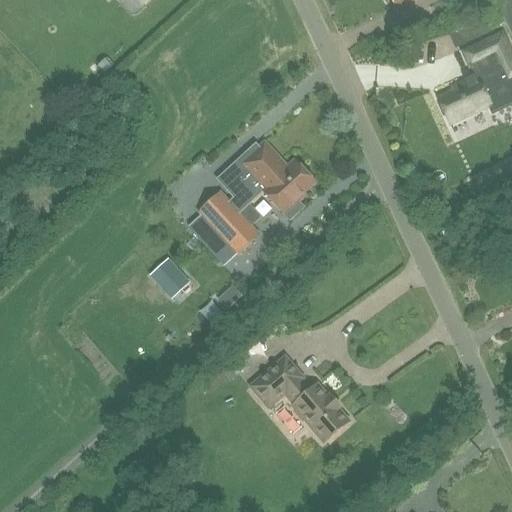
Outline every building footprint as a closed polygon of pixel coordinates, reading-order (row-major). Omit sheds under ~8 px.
[(391,0),(397,11),(421,0),(391,0)] [(511,0),(493,0),(511,39),(511,0)] [(489,22),(455,32),(462,46),(493,31),(489,22)] [(488,107),(491,114),(511,104),(511,55),(503,35),(463,54),(474,79),(458,87),(460,91),(438,101),(449,125),(488,107)] [(398,51),(383,54),(386,70),(401,68),(398,51)] [(302,196),(313,186),(295,165),(287,172),(265,147),(260,151),(256,146),(244,156),(245,157),(238,163),(247,174),(226,193),(233,201),(228,205),(220,197),(199,215),(237,257),(258,238),(239,217),(263,195),(290,224),(305,211),(298,204),(304,199),(302,196)] [(152,279),(172,301),(188,286),(168,264),(152,279)] [(292,409),(324,446),(349,424),(339,412),(340,410),(330,398),(328,400),(318,387),(311,393),(302,383),(303,381),(285,360),(250,390),(269,411),(285,397),(294,407),(292,409)]
